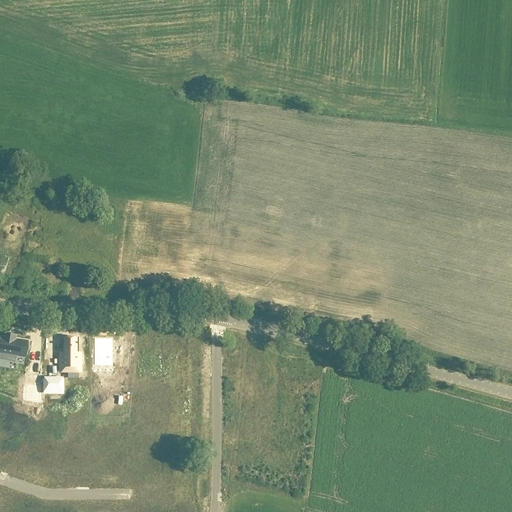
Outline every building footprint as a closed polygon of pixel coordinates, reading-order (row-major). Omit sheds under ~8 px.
[(9,212),(11,204),(4,202),(2,210),(9,212)] [(146,251),(139,252),(137,258),(137,260),(134,269),(140,271),(147,271),(157,274),(169,273),(182,230),(182,232),(185,222),(185,217),(163,210),(144,211),(153,214),(151,221),(151,215),(142,244),(146,245),(146,251)] [(276,261),(270,284),(286,288),(288,277),(289,278),(289,277),(288,277),(289,275),(290,269),(298,271),(301,259),(293,257),(291,265),(280,262),(276,261)] [(336,284),(333,297),(339,299),(337,305),(351,309),(354,299),(357,300),(358,296),(359,296),(361,292),(360,291),(361,287),(358,286),(360,276),(353,274),(357,263),(352,262),(352,260),(348,259),(348,261),(343,259),(340,269),(337,268),(333,283),(336,284)] [(312,273),(308,287),(318,289),(322,276),(312,273)] [(0,338),(0,354),(2,355),(1,361),(15,363),(16,357),(24,359),(27,343),(14,341),(14,338),(5,336),(5,339),(0,338)] [(60,354),(59,373),(79,373),(80,354),(78,354),(78,339),(62,339),(62,354),(60,354)] [(94,367),(112,367),(112,355),(112,349),(112,340),(94,340),(94,367)] [(233,395),(253,396),(256,344),(236,343),(233,395)] [(164,361),(165,361),(165,355),(164,355),(164,345),(143,345),(143,361),(142,361),(142,367),(143,367),(143,376),(164,376),(164,361)] [(62,394),(62,381),(44,381),(44,394),(62,394)] [(26,387),(25,401),(39,401),(40,387),(26,387)] [(154,410),(154,394),(132,394),(132,410),(154,410)] [(6,431),(1,445),(11,449),(6,465),(23,470),(32,445),(14,439),(14,440),(11,439),(13,434),(6,431)] [(90,446),(90,456),(98,456),(98,479),(114,479),(114,453),(104,453),(104,446),(90,446)]
